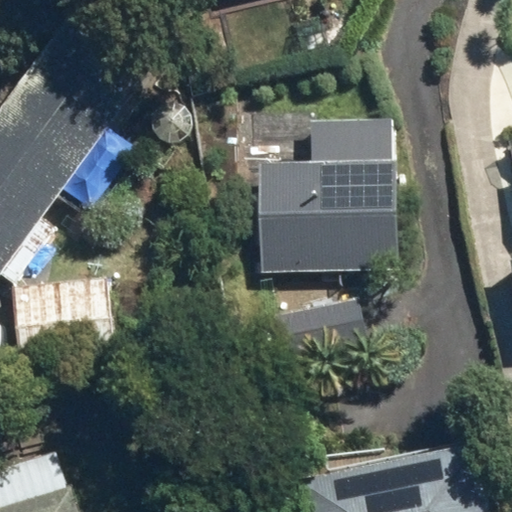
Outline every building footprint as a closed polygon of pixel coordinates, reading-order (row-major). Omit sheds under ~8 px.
[(0,283),(150,81),(69,22),(0,114),(0,283)] [(396,120),(311,124),(313,164),(260,166),(265,275),(402,269),(396,120)] [(110,280),(14,288),(21,371),(117,363),(110,280)] [(361,301),(278,320),(288,361),(370,341),(361,301)] [(0,511),(78,511),(60,450),(0,468),(0,511)] [(491,511),(479,450),(303,485),(308,511),(491,511)]
